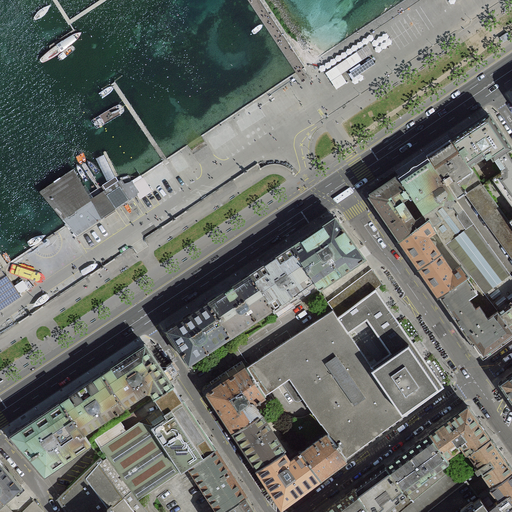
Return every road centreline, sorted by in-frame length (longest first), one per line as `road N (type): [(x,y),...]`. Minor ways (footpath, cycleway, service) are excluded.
road 1 (residential): [(475,381),(337,184)]
road 2 (primary): [(141,315),(337,184)]
road 3 (residential): [(141,315),(270,511)]
road 4 (residential): [(301,511),(475,381)]
road 5 (primary): [(337,184),(487,83)]
road 6 (primary): [(0,410),(141,315)]
